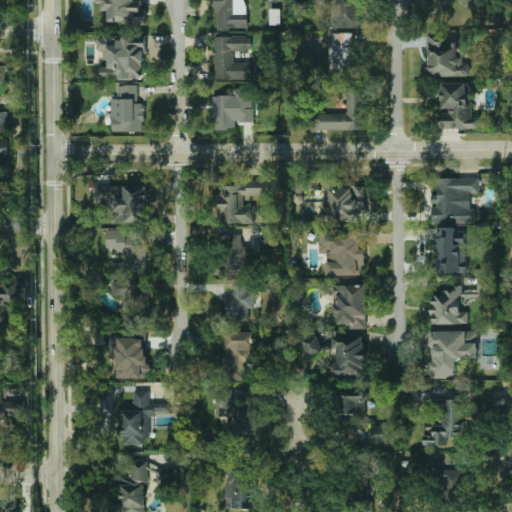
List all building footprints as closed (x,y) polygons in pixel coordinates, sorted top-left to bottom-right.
[(146,22),(146,9),(142,10),(141,0),(95,0),(95,2),(103,2),(103,10),(109,10),(109,22),(146,22)] [(215,0),(216,29),(247,29),(247,0),(215,0)] [(360,0),(327,0),(328,28),(360,28),(360,0)] [(280,24),(280,9),(271,9),(271,24),(280,24)] [(330,74),(356,74),(356,32),(330,33),(330,74)] [(467,41),(442,41),(442,34),(428,34),(428,77),(470,76),(470,64),(463,64),(463,54),(467,54),(467,41)] [(101,78),(144,79),(145,37),(98,35),(97,50),(106,50),(106,67),(101,67),(101,78)] [(215,79),(251,79),(251,63),(234,63),(234,51),(251,51),(251,36),(214,36),(215,79)] [(480,128),(480,118),(470,118),(470,82),(441,83),(442,111),(440,111),(440,128),(480,128)] [(118,98),(111,99),(112,131),(144,131),(144,103),(138,103),(137,85),(118,85),(118,98)] [(253,122),(252,88),(233,89),(233,95),(214,96),(214,128),(236,128),(236,123),(253,122)] [(347,113),(312,113),(312,130),(364,129),(364,90),(347,90),(347,113)] [(7,112),(0,111),(0,155),(8,155),(8,139),(0,138),(0,132),(7,132),(7,112)] [(438,187),(434,186),(435,177),(442,177),(479,177),(479,192),(470,192),(470,208),(474,208),(474,222),(431,222),(431,209),(431,206),(435,206),(435,202),(430,202),(430,195),(438,195),(438,188),(438,187)] [(324,179),(324,222),(360,221),(360,210),(366,210),(365,186),(358,186),(358,179),(324,179)] [(253,223),(253,204),(247,204),(247,196),(269,196),(269,180),(247,180),(247,185),(219,185),(219,213),(222,213),(222,223),(253,223)] [(148,185),(94,186),(94,206),(114,206),(115,223),(148,223),(148,185)] [(450,238),(453,238),(453,254),(450,254),(450,261),(432,261),(432,227),(450,227),(450,238)] [(276,244),(276,239),(281,239),(281,229),(263,228),(263,243),(276,244)] [(148,274),(148,230),(128,230),(128,229),(106,229),(106,248),(117,248),(117,256),(122,256),(123,275),(148,274)] [(365,275),(365,248),(360,248),(360,230),(320,230),(320,253),(326,253),(326,275),(365,275)] [(244,234),(224,234),(225,274),(246,273),(244,234)] [(0,321),(5,321),(4,301),(20,301),(20,278),(2,278),(2,288),(0,288),(0,321)] [(253,308),(253,280),(233,280),(233,293),(227,293),(227,320),(248,321),(248,308),(253,308)] [(468,325),(469,312),(460,312),(461,297),(491,297),(491,280),(477,280),(477,291),(462,291),(462,287),(443,287),(443,295),(431,295),(431,324),(468,325)] [(146,319),(148,283),(112,281),(111,297),(127,297),(126,318),(146,319)] [(367,328),(367,285),(332,285),(333,299),(336,299),(336,324),(350,323),(350,329),(367,328)] [(255,332),(226,331),(224,379),(244,380),(245,349),(255,349),(255,332)] [(478,358),(478,331),(430,331),(430,344),(433,344),(433,362),(431,362),(431,378),(457,378),(457,358),(478,358)] [(309,357),(324,352),(319,336),(304,341),(309,357)] [(333,337),(333,348),(335,348),(335,374),(366,374),(365,336),(333,337)] [(115,378),(147,379),(147,337),(115,337),(115,378)] [(431,409),(430,385),(412,386),(412,410),(431,409)] [(339,420),(366,421),(366,390),(340,390),(339,420)] [(118,410),(119,435),(124,435),(124,444),(144,444),(143,438),(150,437),(149,414),(170,413),(170,402),(150,403),(149,391),(133,391),(134,410),(118,410)] [(258,405),(232,405),(232,398),(216,398),(216,417),(234,417),(234,442),(258,442),(258,405)] [(423,445),(447,445),(447,437),(462,437),(462,399),(441,399),(441,425),(432,425),(432,435),(423,435),(423,445)] [(371,442),(387,442),(388,426),(372,426),(371,442)] [(147,511),(145,460),(128,461),(129,477),(119,477),(120,511),(147,511)] [(464,469),(439,470),(439,491),(465,490),(464,469)] [(256,509),(256,471),(221,471),(221,474),(226,474),(226,509),(256,509)] [(366,490),(348,491),(349,511),(365,511),(367,511),(366,490)]
